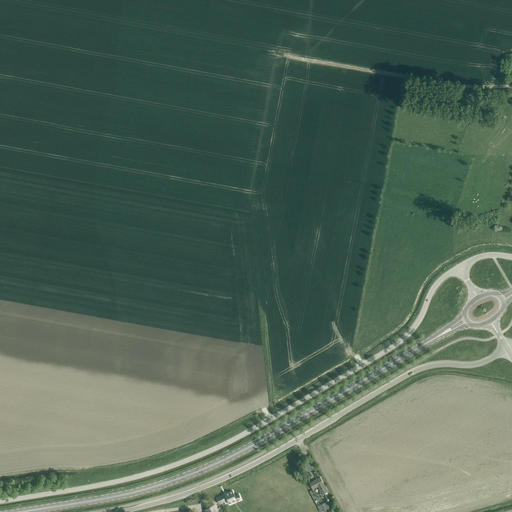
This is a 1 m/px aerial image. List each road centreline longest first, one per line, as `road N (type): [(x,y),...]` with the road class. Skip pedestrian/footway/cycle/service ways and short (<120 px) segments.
road 1 (unclassified): [(0,502),(151,474),(238,438),(398,342),(436,284),(458,267)]
road 2 (primary): [(23,511),(117,496),(209,467),(422,345)]
road 3 (unclassified): [(124,511),(253,465),(423,367),(474,365),(507,349)]
